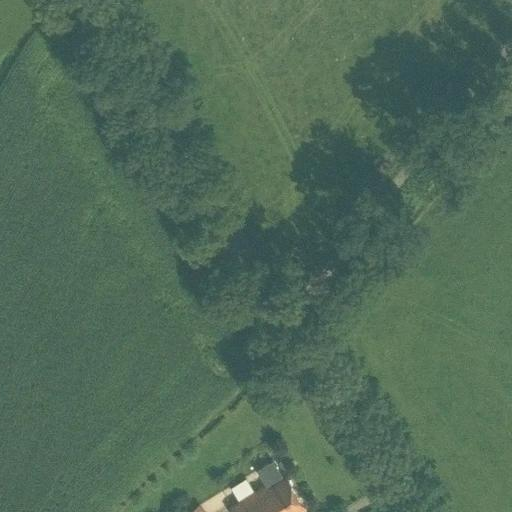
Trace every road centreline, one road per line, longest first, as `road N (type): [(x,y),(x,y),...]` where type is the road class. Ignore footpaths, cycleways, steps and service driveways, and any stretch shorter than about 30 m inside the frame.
road 1 (unclassified): [(402,511),(79,0)]
road 2 (unknown): [(274,309),(511,26)]
